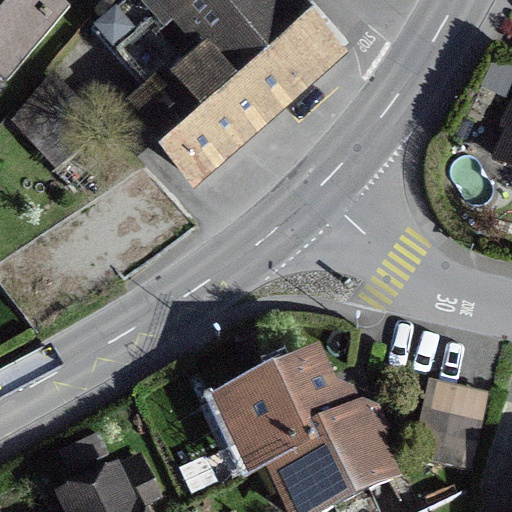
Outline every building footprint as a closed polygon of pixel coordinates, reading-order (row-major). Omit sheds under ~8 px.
[(0,80),(57,13),(40,0),(0,0),(0,73),(1,74),(0,75),(0,80)] [(193,48),(206,63),(138,123),(191,184),(329,62),(274,0),(129,0),(164,39),(163,41),(164,42),(166,41),(181,58),(193,48)] [(386,447),(390,434),(380,410),(360,405),(355,391),(338,387),(334,382),(318,349),(212,401),(250,482),(266,475),(284,511),(340,511),(402,484),(389,454),(386,447)] [(489,395),(428,381),(410,457),(470,472),(489,395)] [(146,511),(145,509),(164,500),(141,453),(115,466),(99,433),(56,453),(72,486),(54,495),(61,511),(146,511)]
